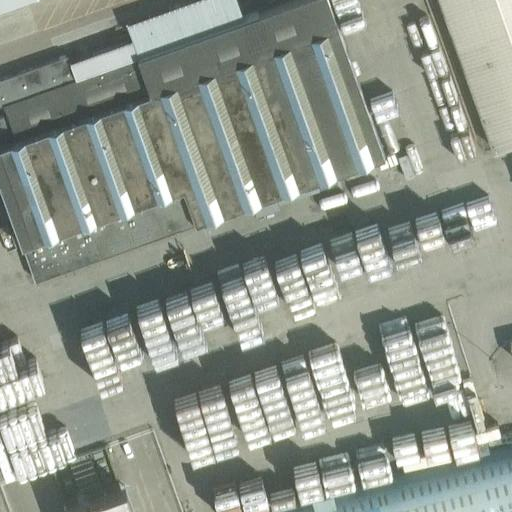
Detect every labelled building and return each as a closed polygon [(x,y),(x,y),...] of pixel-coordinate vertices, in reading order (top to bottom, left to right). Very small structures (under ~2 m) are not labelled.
[(384,154),(328,0),(287,0),(75,76),(3,102),(17,139),(0,145),(0,190),(32,280),(384,154)] [(0,0),(0,10),(29,0),(0,0)] [(511,0),(439,0),(492,148),(511,141),(511,0)] [(0,103),(3,102),(75,76),(66,54),(0,77),(0,103)] [(489,511),(511,506),(511,440),(239,511),(489,511)] [(134,511),(125,485),(63,507),(64,511),(134,511)]
